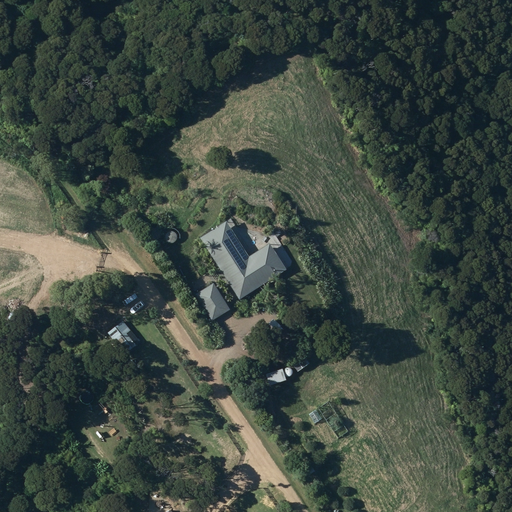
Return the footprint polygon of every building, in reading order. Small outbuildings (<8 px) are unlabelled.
[(197,237),(238,299),(284,268),(267,242),(247,255),(223,220),(197,237)] [(228,309),(211,282),(194,294),(210,320),(228,309)] [(305,354),(291,363),(297,371),(310,362),(305,354)] [(282,366),(266,372),(271,385),(287,378),(282,366)] [(87,403),(84,409),(91,414),(95,408),(87,403)] [(317,407),(307,413),(314,425),(324,419),(317,407)] [(108,434),(112,428),(108,425),(103,431),(108,434)]
